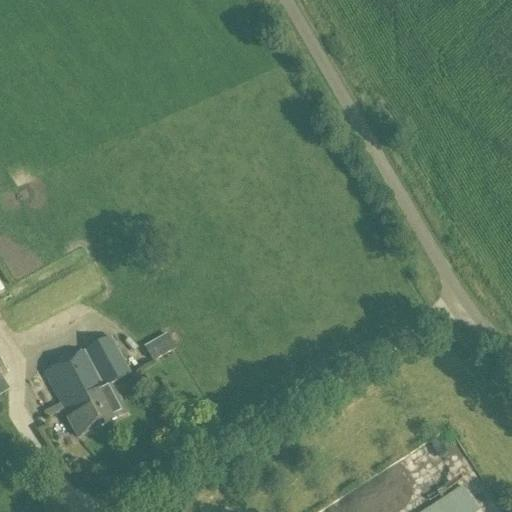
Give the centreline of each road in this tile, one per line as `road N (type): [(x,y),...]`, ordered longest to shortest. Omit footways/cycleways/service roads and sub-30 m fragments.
road 1 (unclassified): [(511,360),(463,301),(284,0)]
road 2 (unknown): [(109,511),(463,301)]
